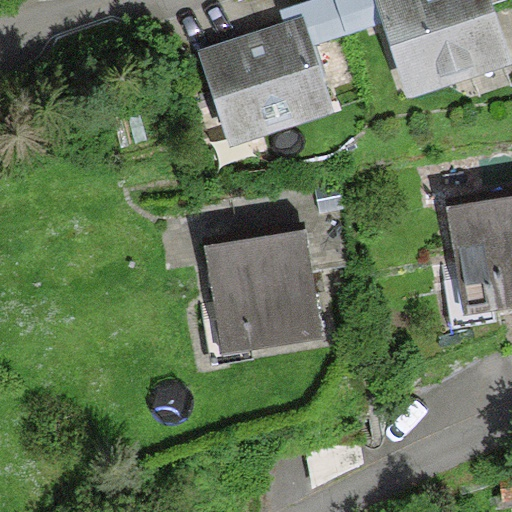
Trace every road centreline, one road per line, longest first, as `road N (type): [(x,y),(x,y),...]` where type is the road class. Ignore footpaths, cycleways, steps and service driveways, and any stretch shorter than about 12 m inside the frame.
road 1 (residential): [(292,511),(346,481),(511,421)]
road 2 (unclassified): [(0,45),(129,0)]
